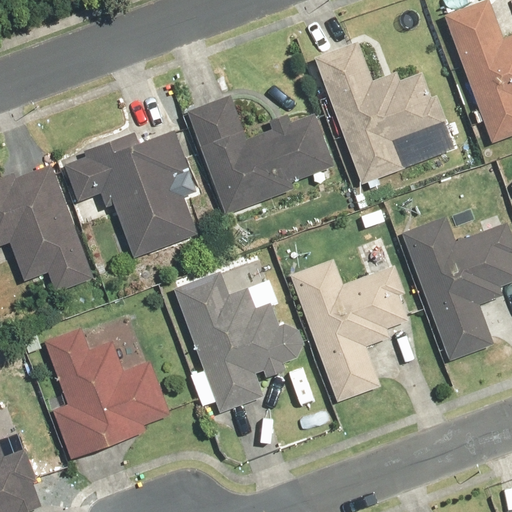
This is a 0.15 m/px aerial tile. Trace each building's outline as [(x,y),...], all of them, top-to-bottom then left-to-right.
[(486,0),(484,0),(442,16),(491,143),(511,135),(511,44),(505,47),(486,0)] [(397,80),(378,31),(311,57),(360,187),(454,151),(423,70),(397,80)] [(293,183),(333,168),(311,109),(246,134),(231,96),(186,113),(225,218),(296,191),(293,183)] [(140,138),(138,131),(83,149),(85,155),(62,162),(84,232),(119,221),(131,259),(197,239),(180,185),(189,182),(171,128),(140,138)] [(96,283),(49,164),(0,182),(0,247),(6,245),(20,282),(45,272),(55,299),(96,283)] [(499,287),(511,282),(511,240),(504,220),(454,239),(445,218),(401,234),(450,363),(496,346),(481,306),(503,298),(499,287)] [(373,273),(343,284),(334,259),(289,275),(337,404),(381,388),(366,348),(397,337),(400,347),(418,340),(388,259),(370,266),(373,273)] [(254,379),(292,365),(289,359),(291,359),(293,358),(295,357),(296,356),(298,355),(299,354),(300,352),(301,351),(302,349),(303,348),(304,346),(304,344),(304,342),(304,340),(304,338),(304,337),(303,335),(303,333),(302,331),(301,330),(300,328),(299,327),(297,326),(296,325),(294,324),(292,323),(291,322),(289,322),(287,322),(285,322),(283,322),(282,322),(280,322),(278,323),(276,324),(253,261),(171,291),(218,416),(262,399),(254,379)] [(52,409),(69,459),(171,425),(150,361),(122,370),(112,340),(88,348),(81,328),(43,341),(65,405),(52,409)] [(31,511),(45,507),(4,402),(0,403),(0,511),(31,511)]
